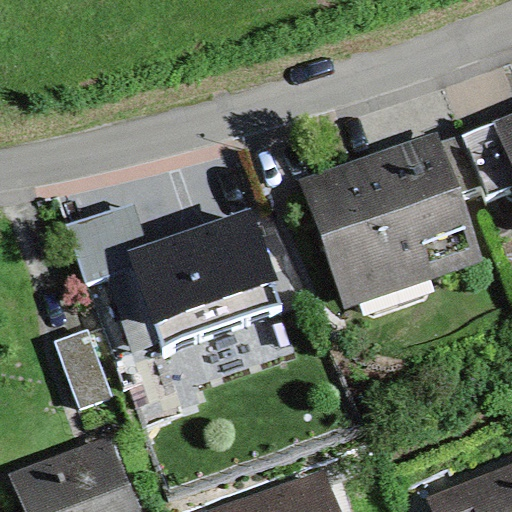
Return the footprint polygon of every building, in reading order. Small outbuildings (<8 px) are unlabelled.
[(511,159),(511,129),(507,132),(505,127),(500,129),(511,159)] [(511,196),(511,159),(500,129),(463,144),(483,193),(489,206),(511,196)] [(462,141),(436,152),(457,203),(483,193),(463,144),(462,141)] [(312,201),(350,295),(429,263),(435,277),(479,259),(457,203),(436,152),(312,201)] [(227,233),(237,262),(290,246),(261,182),(212,199),(225,234),(227,233)] [(120,266),(148,349),(254,313),(237,262),(227,233),(225,234),(198,243),(193,228),(161,238),(166,251),(120,266)] [(58,345),(81,410),(111,399),(88,334),(58,345)] [(17,485),(26,511),(130,511),(107,450),(17,485)] [(434,511),(511,511),(511,479),(434,510),(434,511)] [(331,511),(322,487),(254,511),(331,511)]
